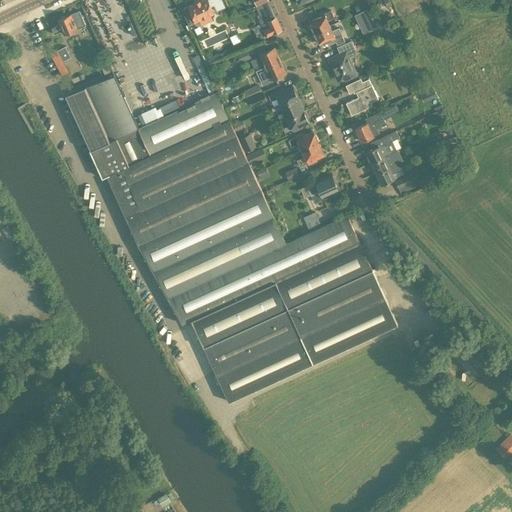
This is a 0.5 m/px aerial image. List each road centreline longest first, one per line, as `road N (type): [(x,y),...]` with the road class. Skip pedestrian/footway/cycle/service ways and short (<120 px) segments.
road 1 (unknown): [(16,14),(83,156),(224,413)]
road 2 (residential): [(470,311),(366,197),(276,0)]
